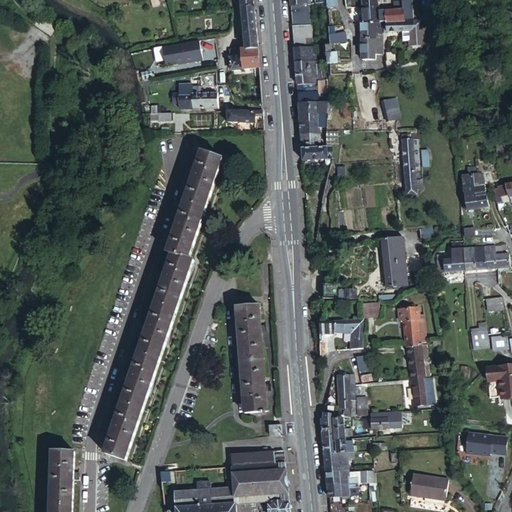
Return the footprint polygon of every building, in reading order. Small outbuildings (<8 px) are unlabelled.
[(384,23),(389,23),(415,22),(417,22),(415,0),(405,0),(406,10),(382,11),(383,23),(384,23)] [(310,3),(292,4),(293,16),(311,15),(310,3)] [(249,28),(259,27),(257,6),(246,7),(249,28)] [(367,24),(382,23),(380,6),(366,7),(367,24)] [(293,16),(293,25),(311,24),(311,15),(293,16)] [(415,22),(389,23),(389,34),(409,33),(411,33),(412,35),(415,35),(415,22)] [(427,47),(426,22),(417,22),(415,22),(415,35),(412,35),(411,33),(409,33),(410,48),(427,47)] [(385,33),(384,23),(383,23),(382,23),(367,24),(364,24),(364,40),(377,40),(378,33),(385,33)] [(250,46),(262,45),(259,27),(249,28),(250,46)] [(294,31),(294,40),(313,38),(312,30),(294,31)] [(385,53),(385,33),(378,33),(377,40),(364,40),(364,59),(378,59),(378,54),(385,53)] [(294,40),(295,47),(313,46),(313,38),(294,40)] [(203,40),(175,45),(178,62),(179,65),(190,62),(191,61),(197,60),(197,61),(206,59),(203,40)] [(175,45),(166,47),(169,64),(178,62),(175,45)] [(234,69),(263,65),(262,52),(262,45),(250,46),(250,49),(233,51),(234,69)] [(295,47),(296,62),(317,60),(316,46),(313,46),(295,47)] [(388,69),(401,67),(399,51),(386,53),(388,69)] [(296,62),(298,85),(317,83),(319,82),(319,80),(317,60),(296,62)] [(298,85),(298,93),(318,91),(317,85),(317,83),(298,85)] [(319,91),(320,92),(331,92),(331,84),(317,85),(318,91),(319,91)] [(298,93),(299,103),(320,101),(320,92),(319,91),(318,91),(298,93)] [(203,107),(203,92),(195,92),(195,97),(182,97),(181,107),(203,107)] [(219,92),(203,92),(203,107),(219,107),(219,92)] [(320,101),(321,101),(331,100),(331,92),(320,92),(320,101)] [(399,99),(387,102),(392,122),(405,119),(399,99)] [(321,119),(321,127),(329,127),(330,110),(330,103),(331,102),(331,100),(321,101),(321,113),(321,119)] [(300,115),(321,113),(321,101),(320,101),(299,103),(300,115)] [(330,103),(330,110),(343,110),(343,114),(346,114),(347,117),(353,117),(352,103),(330,103)] [(257,114),(265,115),(265,109),(240,109),(230,109),(230,120),(240,120),(257,121),(257,114)] [(172,110),(157,111),(157,120),(172,120),(172,110)] [(301,128),(321,127),(321,119),(301,121),(301,128)] [(301,128),(302,144),(321,143),(321,127),(301,128)] [(405,139),(408,181),(419,180),(415,139),(405,139)] [(332,158),(336,158),(335,145),(328,146),(303,147),(303,160),(325,159),(332,158)] [(433,150),(424,151),(426,166),(434,165),(433,150)] [(170,252),(175,254),(191,259),(226,158),(205,151),(170,252)] [(482,173),(474,174),(476,182),(480,208),(491,206),(485,174),(482,173)] [(476,182),(474,174),(468,176),(463,177),(465,190),(463,191),(466,210),(470,210),(466,184),(476,182)] [(419,180),(408,181),(411,195),(420,195),(420,190),(419,180)] [(466,184),(470,210),(480,208),(476,182),(466,184)] [(511,183),(500,186),(501,189),(497,189),(499,201),(503,200),(502,195),(510,194),(511,196),(511,183)] [(443,224),(444,234),(462,232),(461,222),(443,224)] [(467,227),(468,235),(478,234),(477,227),(467,227)] [(398,249),(405,248),(404,236),(383,238),(384,250),(398,249)] [(456,248),(466,247),(466,239),(455,240),(456,248)] [(504,243),(497,244),(499,267),(511,265),(511,260),(511,252),(506,253),(504,243)] [(497,244),(488,245),(490,268),(499,267),(497,244)] [(488,245),(478,246),(479,269),(490,268),(488,245)] [(478,246),(466,247),(468,269),(479,269),(478,246)] [(468,269),(466,247),(456,248),(456,258),(440,259),(441,272),(468,269)] [(406,260),(405,248),(398,249),(384,250),(385,262),(404,261),(406,260)] [(191,259),(175,254),(174,259),(107,451),(128,459),(197,261),(191,259)] [(407,272),(406,260),(404,261),(385,262),(386,275),(407,272)] [(409,285),(407,272),(386,275),(387,286),(409,285)] [(351,283),(321,284),(322,299),(352,298),(351,283)] [(506,310),(505,297),(489,298),(491,312),(506,310)] [(376,301),(364,302),(364,316),(377,315),(376,301)] [(239,307),(246,412),(268,411),(261,305),(239,307)] [(426,341),(428,341),(425,315),(421,315),(420,306),(400,309),(401,319),(404,319),(408,343),(426,341)] [(352,339),(352,348),(364,347),(366,317),(329,319),(330,324),(357,323),(357,339),(352,339)] [(472,330),(475,348),(491,346),(489,328),(480,329),(472,330)] [(508,336),(494,337),(495,349),(509,348),(508,336)] [(430,374),(426,341),(408,343),(412,376),(430,374)] [(470,380),(472,378),(475,366),(466,363),(462,377),(457,376),(455,388),(462,390),(465,387),(467,385),(468,384),(470,380)] [(511,364),(489,367),(488,367),(489,379),(501,378),(503,395),(511,394),(511,364)] [(343,391),(357,390),(356,383),(356,372),(339,373),(341,391),(343,391)] [(436,403),(432,374),(430,374),(412,376),(415,402),(429,400),(430,403),(436,403)] [(470,386),(472,378),(470,380),(468,384),(467,385),(465,387),(462,390),(470,386)] [(353,416),(359,414),(357,395),(357,390),(343,391),(341,391),(342,406),(353,406),(353,416)] [(359,414),(368,412),(368,396),(357,395),(359,414)] [(373,417),(374,427),(378,426),(403,425),(403,410),(376,411),(373,412),(373,417)] [(323,418),(324,428),(347,426),(346,416),(337,417),(325,418),(323,418)] [(358,427),(374,427),(373,417),(357,418),(358,427)] [(285,435),(284,425),(272,426),(273,436),(285,435)] [(325,440),(326,442),(348,440),(348,437),(347,426),(324,428),(325,440)] [(470,451),(492,453),(492,450),(507,452),(508,434),(472,431),(470,451)] [(326,442),(327,454),(349,452),(348,440),(326,442)] [(277,450),(277,449),(234,453),(235,465),(278,462),(278,455),(277,450)] [(74,511),(77,451),(54,451),(52,511),(74,511)] [(327,454),(328,467),(340,466),(341,470),(351,469),(351,465),(350,458),(350,457),(349,452),(327,454)] [(269,500),(292,498),(290,486),(288,461),(278,462),(235,465),(236,476),(237,485),(238,502),(242,502),(269,500)] [(235,465),(227,466),(228,477),(236,476),(235,465)] [(328,467),(330,483),(342,482),(341,470),(340,466),(328,467)] [(343,495),(350,495),(354,494),(363,494),(362,486),(362,482),(376,481),(376,472),(375,469),(357,470),(354,470),(353,469),(351,469),(341,470),(342,482),(343,495)] [(441,494),(442,490),(444,476),(410,470),(406,492),(420,495),(420,491),(441,494)] [(171,471),(163,472),(164,482),(172,481),(171,471)] [(239,511),(238,502),(237,485),(213,488),(212,480),(199,482),(199,489),(177,491),(179,511),(239,511)] [(330,483),(331,503),(344,502),(343,495),(342,482),(330,483)] [(270,511),(292,511),(292,498),(269,500),(270,511)]
